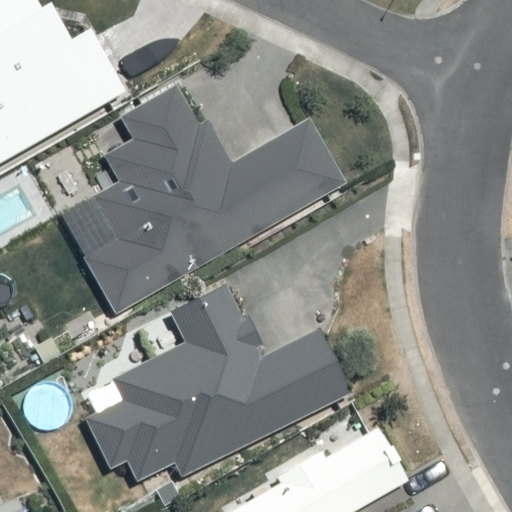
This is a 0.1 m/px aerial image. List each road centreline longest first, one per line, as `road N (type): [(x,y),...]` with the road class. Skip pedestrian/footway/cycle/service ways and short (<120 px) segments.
road 1 (residential): [(511,431),(471,331),(456,245),(463,155),(480,80)]
road 2 (residential): [(307,0),(480,80)]
